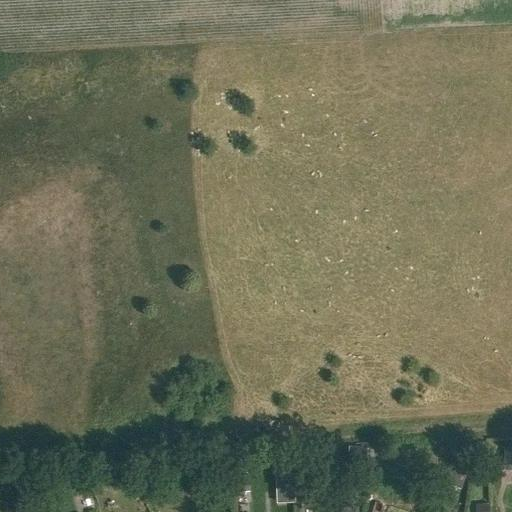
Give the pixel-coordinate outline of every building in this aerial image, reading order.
[(503,470),(511,469),(511,447),(504,448),(503,470)] [(295,483),(295,461),(294,461),(276,461),(276,483),(295,483)] [(467,486),(472,469),(453,464),(448,481),(467,486)] [(90,511),(95,510),(82,469),(70,473),(82,511),(90,511)] [(0,481),(0,503),(10,497),(0,481)] [(358,511),(357,490),(341,491),(341,511),(358,511)]
